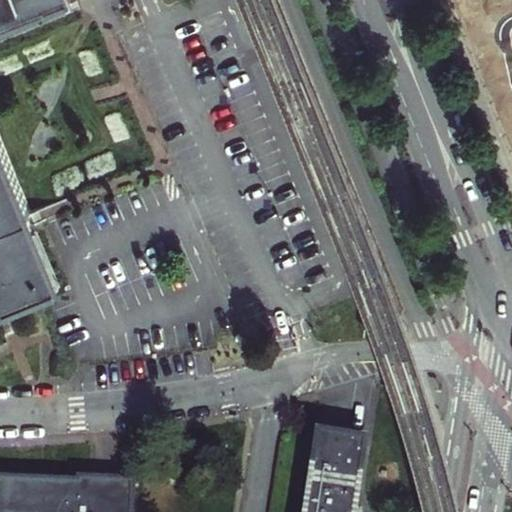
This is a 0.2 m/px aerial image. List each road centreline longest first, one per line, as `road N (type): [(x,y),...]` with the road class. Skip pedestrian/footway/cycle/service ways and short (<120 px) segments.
road 1 (secondary): [(363,0),(474,271)]
road 2 (unclassified): [(0,415),(225,392),(281,376)]
road 3 (secondary): [(511,263),(404,0)]
road 4 (tertiary): [(472,349),(447,511)]
road 5 (tertiary): [(481,511),(511,351)]
road 6 (unclassified): [(472,349),(327,360)]
road 7 (unclassified): [(281,376),(258,511)]
